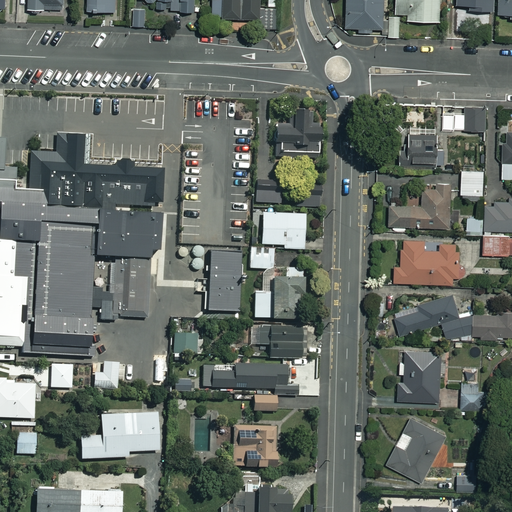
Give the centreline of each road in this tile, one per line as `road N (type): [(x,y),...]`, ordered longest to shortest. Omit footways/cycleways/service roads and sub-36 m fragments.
road 1 (tertiary): [(343,511),(351,186)]
road 2 (residential): [(222,63),(0,55)]
road 3 (residential): [(353,57),(446,63),(478,75)]
road 4 (residential): [(478,75),(443,83),(354,77)]
